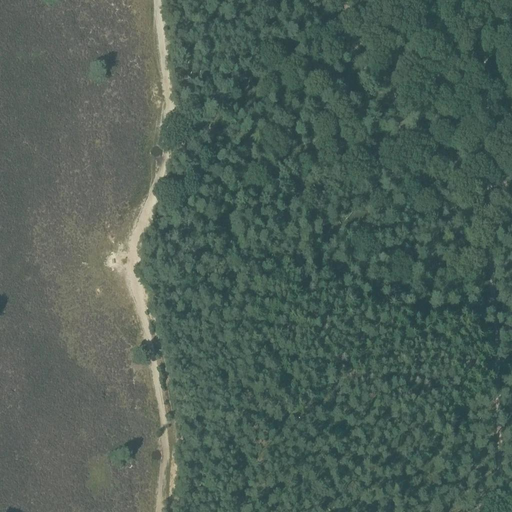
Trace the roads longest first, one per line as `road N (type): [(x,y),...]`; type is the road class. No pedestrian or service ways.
road 1 (track): [(159,511),(163,436),(133,260),(167,146),(158,0)]
road 2 (track): [(486,0),(501,511)]
road 3 (track): [(134,280),(170,399),(171,511)]
